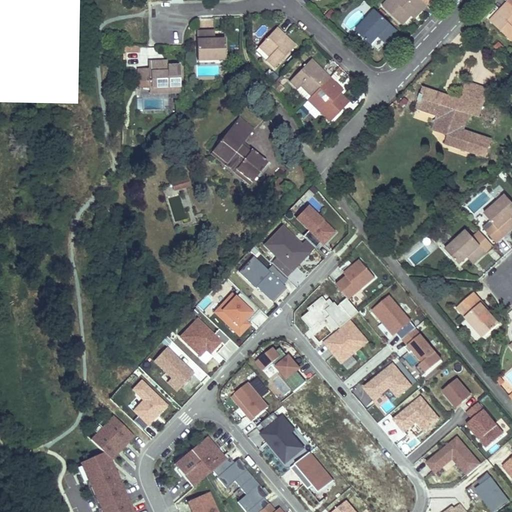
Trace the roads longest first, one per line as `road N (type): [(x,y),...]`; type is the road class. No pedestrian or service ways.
road 1 (residential): [(386,94),(322,161),(323,175),(511,407)]
road 2 (residential): [(417,511),(411,474),(308,351),(280,331)]
road 3 (residential): [(203,398),(300,511)]
road 4 (residential): [(386,94),(286,0)]
road 5 (residential): [(161,511),(149,458),(203,398)]
road 6 (residential): [(471,0),(386,94)]
